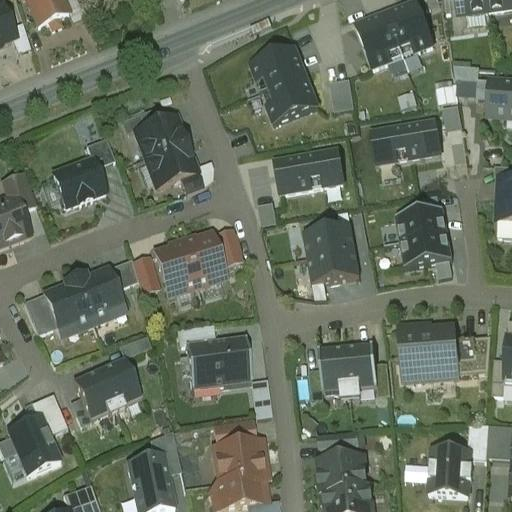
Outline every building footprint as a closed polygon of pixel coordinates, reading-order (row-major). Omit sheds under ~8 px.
[(12,0),(22,30),(10,35),(14,44),(10,46),(18,63),(31,58),(13,0),(12,0)] [(59,0),(22,0),(37,34),(68,21),(59,0)] [(456,0),(457,3),(459,19),(469,18),(474,21),(488,19),(485,0),(456,0)] [(511,0),(485,0),(488,19),(503,17),(507,13),(511,11),(511,0)] [(0,10),(0,50),(10,46),(14,44),(10,35),(0,10)] [(419,11),(356,34),(372,77),(435,53),(419,11)] [(253,70),(278,132),(321,114),(295,52),(253,70)] [(480,75),(454,74),(456,88),(478,89),(478,87),(479,87),(480,75)] [(479,87),(478,87),(478,89),(477,107),(489,108),(491,88),(479,87)] [(353,88),(333,90),(337,121),(356,118),(353,88)] [(511,89),(491,88),(489,108),(488,125),(511,125),(511,89)] [(458,107),(455,91),(438,94),(441,111),(458,107)] [(441,139),(464,136),(460,112),(443,115),(446,130),(440,131),(441,139)] [(160,115),(124,129),(129,142),(135,140),(165,128),(160,115)] [(165,128),(135,140),(146,168),(185,153),(174,125),(165,128)] [(435,134),(373,143),(379,182),(441,172),(435,134)] [(240,164),(257,158),(249,136),(232,143),(240,164)] [(342,147),(268,158),(276,207),(351,195),(342,147)] [(105,148),(86,155),(91,169),(92,168),(95,177),(114,170),(105,148)] [(185,153),(146,168),(156,197),(180,188),(196,182),(185,153)] [(91,169),(52,183),(65,216),(78,212),(78,214),(91,209),(91,207),(104,202),(95,177),(92,168),(91,169)] [(196,182),(180,188),(186,203),(202,197),(196,182)] [(13,206),(19,221),(35,215),(23,183),(2,192),(8,208),(13,206)] [(511,187),(507,187),(500,187),(498,229),(511,229),(511,187)] [(8,208),(0,210),(0,254),(28,244),(19,221),(13,206),(8,208)] [(445,224),(400,231),(409,283),(454,276),(451,259),(449,259),(446,240),(448,240),(445,224)] [(355,230),(304,238),(311,291),(362,283),(355,230)] [(241,269),(232,239),(216,244),(225,274),(241,269)] [(208,243),(186,250),(185,248),(177,250),(178,254),(156,261),(155,261),(154,261),(154,263),(161,285),(163,285),(169,303),(169,305),(171,305),(171,304),(220,289),(221,289),(222,289),(222,287),(216,268),(218,268),(210,244),(211,244),(210,242),(208,242),(208,243)] [(149,267),(133,272),(142,302),(158,297),(149,267)] [(130,270),(121,273),(128,293),(137,290),(130,270)] [(105,278),(86,286),(85,284),(85,283),(83,283),(74,287),(93,334),(106,328),(104,322),(120,316),(122,315),(121,314),(108,279),(107,278),(105,278)] [(74,287),(65,290),(63,291),(64,293),(65,294),(45,302),(44,303),(44,304),(57,336),(58,339),(59,340),(60,340),(77,333),(79,339),(93,334),(74,287)] [(44,303),(23,311),(31,331),(47,325),(52,338),(57,336),(44,304),(44,303)] [(47,325),(31,331),(37,344),(52,338),(47,325)] [(454,334),(421,337),(421,333),(400,335),(404,387),(428,385),(429,389),(459,386),(458,383),(456,348),(454,334)] [(212,334),(177,338),(179,355),(185,354),(185,353),(214,350),(212,334)] [(146,345),(119,356),(123,367),(150,356),(146,345)] [(492,345),(456,348),(458,383),(489,381),(492,345)] [(214,350),(185,353),(185,354),(191,398),(250,391),(251,391),(245,346),(214,350)] [(374,352),(319,358),(323,401),(342,400),(342,403),(360,401),(360,398),(378,396),(374,352)] [(141,408),(123,367),(98,378),(117,422),(125,418),(124,415),(141,408)] [(507,369),(495,368),(492,404),(504,405),(505,394),(507,369)] [(98,378),(72,390),(80,407),(90,430),(107,423),(108,425),(117,422),(98,378)] [(251,391),(250,391),(253,413),(269,411),(266,389),(251,391)] [(52,403),(23,416),(29,429),(40,425),(48,444),(67,436),(52,403)] [(90,430),(80,407),(69,412),(80,436),(91,431),(90,430)] [(269,411),(253,413),(255,427),(271,425),(269,411)] [(29,429),(7,439),(10,446),(0,450),(0,461),(3,468),(17,461),(27,484),(59,470),(48,444),(40,425),(29,429)] [(250,428),(215,433),(218,455),(253,450),(250,428)] [(469,435),(468,461),(471,461),(470,469),(487,471),(489,434),(469,435)] [(172,440),(150,449),(152,460),(175,455),(172,440)] [(356,441),(320,444),(321,458),(324,458),(345,456),(357,455),(356,441)] [(218,455),(214,456),(219,491),(259,485),(259,486),(263,486),(257,449),(218,455)] [(345,456),(324,458),(325,468),(318,468),(318,471),(321,499),(323,499),(325,499),(325,511),(371,511),(370,493),(366,493),(364,464),(346,466),(345,456)] [(468,461),(431,459),(428,503),(468,505),(469,490),(472,490),(473,476),(470,476),(470,469),(471,461),(468,461)] [(173,511),(163,463),(127,471),(136,511),(173,511)] [(219,491),(215,491),(209,500),(217,506),(218,511),(244,511),(248,511),(260,510),(262,509),(259,486),(259,485),(219,491)] [(96,511),(90,493),(63,503),(65,511),(96,511)]
